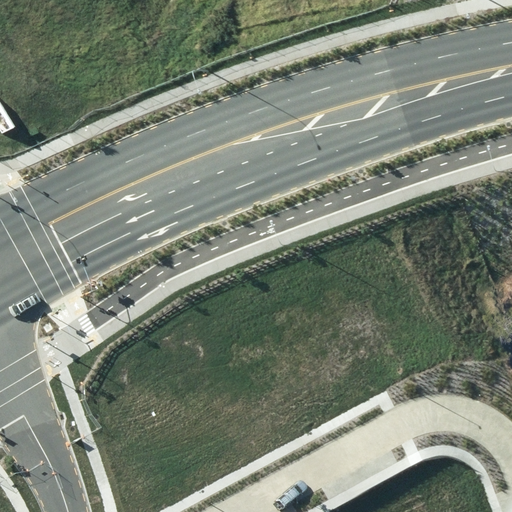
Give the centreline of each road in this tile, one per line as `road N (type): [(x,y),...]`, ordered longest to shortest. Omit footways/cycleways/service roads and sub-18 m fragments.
road 1 (secondary): [(511,95),(191,206),(71,262),(0,307)]
road 2 (secondary): [(0,226),(225,122),(352,81),(511,44)]
road 3 (residential): [(235,511),(413,415),(452,410),(485,421),(511,449)]
road 4 (residential): [(72,511),(0,367)]
